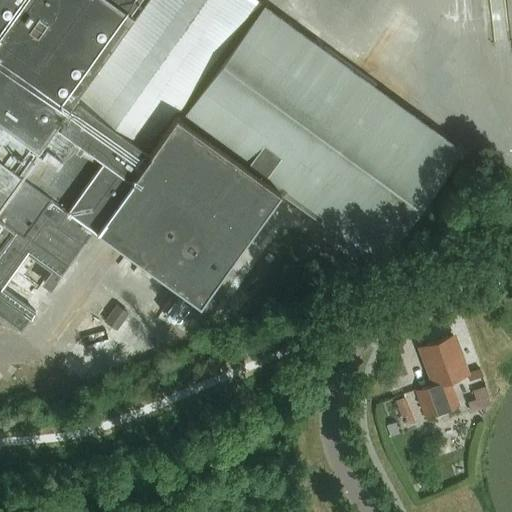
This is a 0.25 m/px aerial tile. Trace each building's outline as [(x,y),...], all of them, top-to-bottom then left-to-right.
[(511,0),(0,0),(0,314),(22,331),(97,228),(199,303),(274,200),(280,192),(319,220),(379,264),(462,150),(256,0),(511,0)] [(119,328),(131,313),(120,305),(108,320),(119,328)] [(449,379),(467,373),(454,334),(421,346),(434,384),(417,390),(426,416),(458,405),(449,379)] [(480,369),(467,373),(470,379),(482,375),(480,369)] [(478,407),(490,403),(484,385),(472,390),(478,407)] [(396,422),(387,425),(391,435),(400,432),(396,422)]
